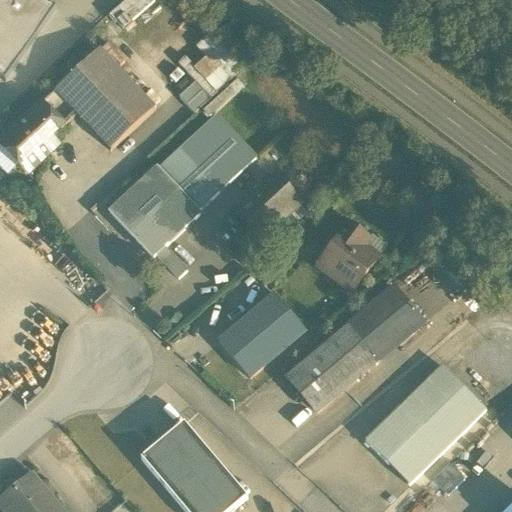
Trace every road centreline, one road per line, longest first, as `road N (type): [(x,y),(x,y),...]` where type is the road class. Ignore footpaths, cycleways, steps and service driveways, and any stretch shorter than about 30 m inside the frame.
road 1 (residential): [(0,454),(110,362),(170,373),(298,493)]
road 2 (primary): [(284,0),(511,172)]
